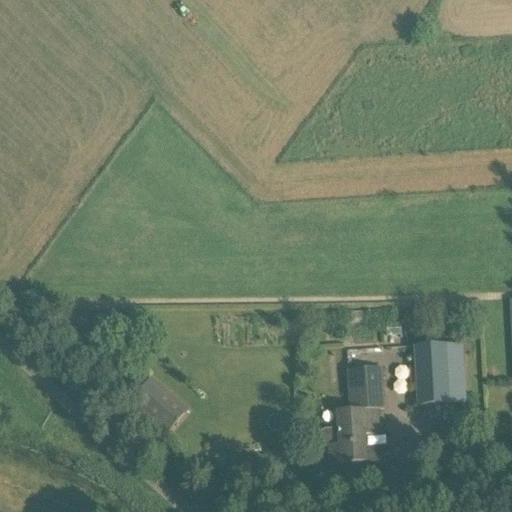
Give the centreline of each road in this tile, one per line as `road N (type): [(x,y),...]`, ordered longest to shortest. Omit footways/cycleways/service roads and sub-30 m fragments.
road 1 (unclassified): [(188,511),(0,339)]
road 2 (tertiary): [(358,511),(511,464)]
